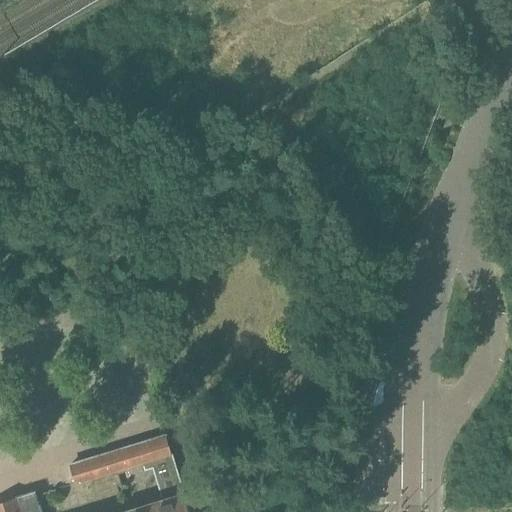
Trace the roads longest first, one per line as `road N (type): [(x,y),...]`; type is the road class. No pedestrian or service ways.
road 1 (unclassified): [(409,511),(410,380),(473,166),(511,69)]
road 2 (unknown): [(410,445),(471,400),(482,382),(480,276),(455,228)]
road 3 (unknown): [(127,418),(0,472)]
